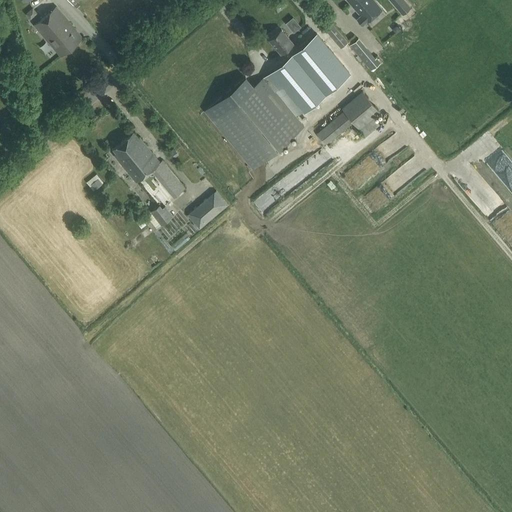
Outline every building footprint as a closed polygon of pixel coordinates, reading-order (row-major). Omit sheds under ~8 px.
[(366,22),(367,23),(383,9),(375,0),(347,0),(360,15),(357,18),(363,25),(366,22)] [(389,0),(402,14),(410,7),(404,0),(389,0)] [(60,56),(82,37),(56,6),(34,24),(60,56)] [(330,20),(323,25),(339,45),(346,39),(330,20)] [(281,53),(285,50),(290,56),(298,49),(281,29),(269,39),(281,53)] [(285,60),(318,99),(350,72),(318,33),(298,49),(290,56),(285,60)] [(285,60),(264,77),(297,116),(318,99),(285,60)] [(246,75),(205,109),(213,119),(253,167),(282,144),(285,148),(290,144),(286,140),(304,125),(297,116),(264,77),(254,85),(246,75)] [(359,128),(379,111),(363,91),(342,108),(345,111),(318,134),(326,144),(353,121),(359,128)] [(138,180),(160,162),(140,137),(139,138),(134,132),(114,149),(117,153),(115,155),(136,181),(138,180)] [(338,146),(344,158),(354,153),(348,141),(338,146)] [(179,155),(174,148),(170,152),(175,158),(179,155)] [(478,180),(496,205),(502,200),(477,166),(470,171),(468,168),(458,175),(467,188),(478,180)] [(162,181),(171,191),(181,183),(172,172),(168,167),(158,176),(162,181)] [(185,187),(181,183),(171,191),(175,196),(185,187)] [(198,206),(188,214),(200,228),(215,215),(227,204),(222,199),(216,191),(198,206)] [(173,216),(164,205),(161,208),(158,205),(150,211),(162,225),(173,216)] [(185,242),(191,238),(189,234),(182,237),(185,242)]
